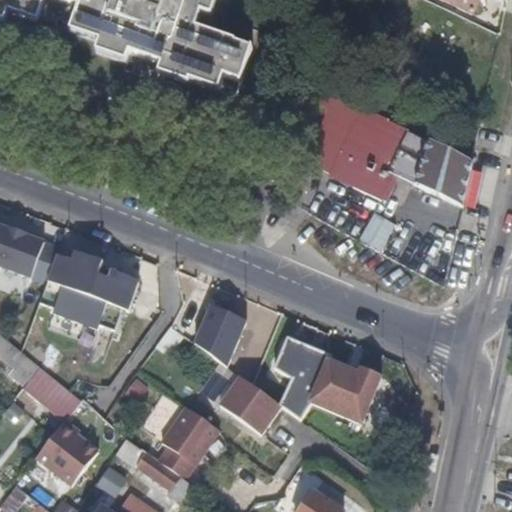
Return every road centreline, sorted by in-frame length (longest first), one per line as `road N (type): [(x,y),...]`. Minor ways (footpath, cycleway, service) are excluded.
road 1 (residential): [(481,362),(0,175)]
road 2 (secondary): [(481,362),(451,511)]
road 3 (secondary): [(511,237),(481,362)]
